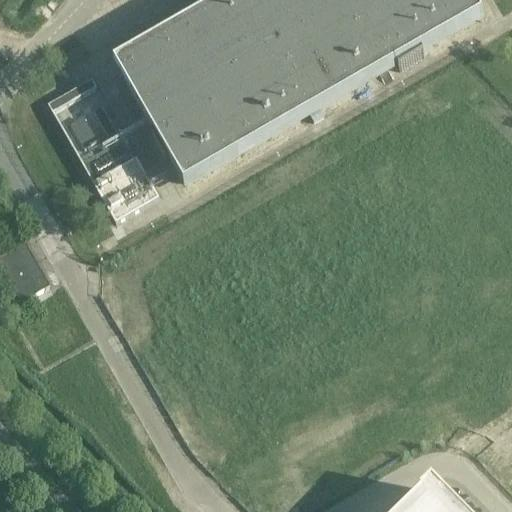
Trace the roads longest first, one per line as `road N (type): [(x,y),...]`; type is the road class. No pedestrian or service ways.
road 1 (unknown): [(497,301),(408,158),(395,156),(97,316)]
road 2 (unclassified): [(227,511),(192,478),(0,151)]
road 3 (unknown): [(497,301),(183,462)]
road 4 (unknown): [(192,478),(227,491),(240,487),(466,363)]
road 5 (unclassified): [(351,511),(438,467),(455,469),(498,511)]
road 6 (unclassified): [(84,0),(0,89)]
